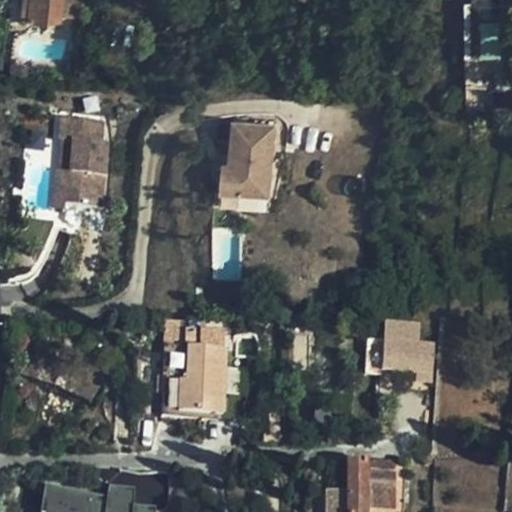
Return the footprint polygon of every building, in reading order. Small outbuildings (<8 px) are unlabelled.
[(59,22),(61,0),(31,0),(31,4),(24,3),(22,19),(29,19),(59,22)] [(511,69),(509,0),(469,0),(470,69),(511,69)] [(247,197),(252,124),(232,123),(229,162),(221,163),(218,194),(247,197)] [(56,175),(55,193),(63,193),(62,209),(99,211),(102,148),(97,147),(98,127),(59,124),(58,146),(69,147),(67,175),(56,175)] [(275,126),(252,124),(247,197),(268,199),(275,126)] [(58,146),(56,175),(67,175),(69,147),(58,146)] [(63,193),(55,193),(50,193),(48,216),(62,216),(62,209),(63,193)] [(430,375),(432,345),(383,343),(381,372),(430,375)] [(224,413),(227,348),(188,348),(186,381),(162,380),(161,411),(224,413)] [(367,511),(368,504),(374,504),(376,491),(385,490),(384,462),(346,463),(347,492),(325,493),(325,511),(367,511)] [(158,511),(162,482),(108,475),(106,491),(45,483),(40,511),(158,511)]
